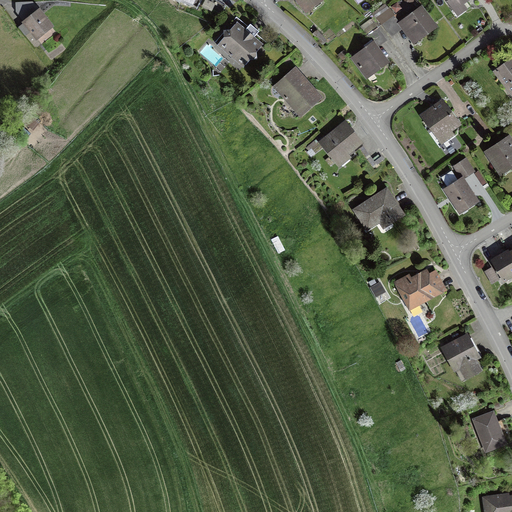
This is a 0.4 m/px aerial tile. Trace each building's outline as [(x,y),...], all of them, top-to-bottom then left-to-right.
[(298,0),(306,11),(321,0),(298,0)] [(447,0),(457,13),(467,6),(464,1),(466,0),(447,0)] [(33,1),(18,12),(38,38),(53,26),(33,1)] [(394,15),(383,23),(392,36),(404,27),(413,40),(433,25),(420,8),(400,23),(394,15)] [(236,17),(217,40),(246,65),(265,43),(255,35),(259,31),(250,24),(247,27),(236,17)] [(367,47),(353,56),(365,74),(386,60),(377,47),(387,40),(378,27),(367,35),(371,40),(365,44),(367,47)] [(511,58),(497,70),(511,90),(511,58)] [(295,69),(275,86),(300,114),(320,97),(295,69)] [(443,101),(422,115),(440,142),(451,135),(448,131),(458,124),(443,101)] [(346,124),(323,142),(339,163),(347,157),(345,154),(360,142),(346,124)] [(511,146),(508,140),(487,152),(499,172),(511,164),(511,146)] [(462,177),(444,188),(459,212),(477,201),(463,179),(474,172),(466,159),(455,165),(462,177)] [(386,191),(355,211),(366,229),(386,217),(389,223),(401,216),(386,191)] [(508,251),(493,260),(503,279),(511,273),(511,258),(509,254),(508,251)] [(409,276),(396,282),(409,308),(444,290),(435,273),(428,277),(425,271),(410,278),(409,276)] [(467,336),(444,348),(454,368),(459,366),(466,378),(480,370),(474,359),(478,356),(467,336)] [(493,412),(474,419),(485,451),(505,444),(493,412)] [(507,495),(484,498),(485,511),(511,511),(511,496),(508,497),(507,495)]
